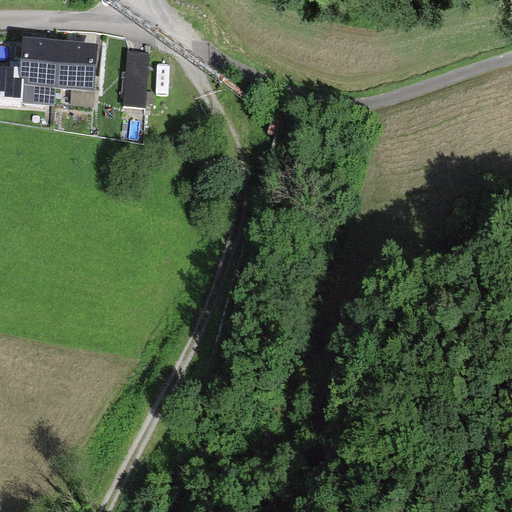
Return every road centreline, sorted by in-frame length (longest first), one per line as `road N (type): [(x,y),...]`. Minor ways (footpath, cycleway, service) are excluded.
road 1 (track): [(200,84),(244,154),(235,252),(104,511)]
road 2 (track): [(155,0),(166,19),(217,55),(327,107),(383,99),(511,57)]
road 3 (residential): [(0,21),(94,21),(144,42),(200,84)]
